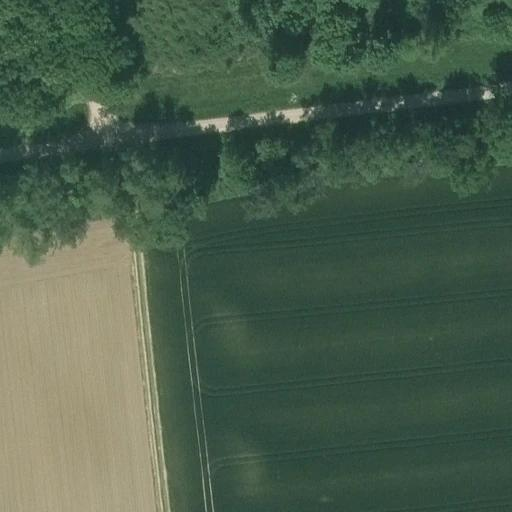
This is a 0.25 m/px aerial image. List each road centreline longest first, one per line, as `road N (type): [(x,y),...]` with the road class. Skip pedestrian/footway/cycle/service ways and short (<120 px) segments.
road 1 (track): [(511,95),(109,152)]
road 2 (track): [(109,152),(164,511)]
road 3 (track): [(77,0),(109,152)]
